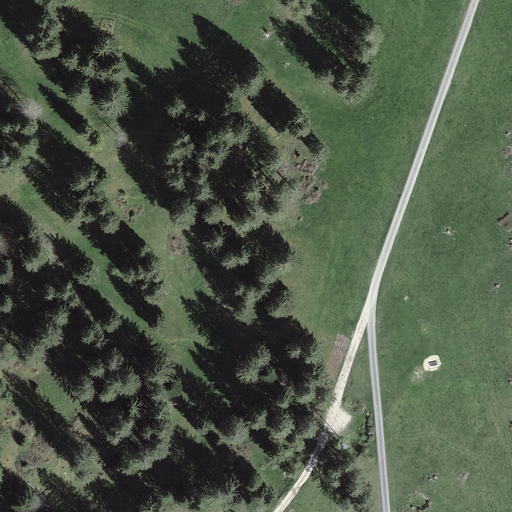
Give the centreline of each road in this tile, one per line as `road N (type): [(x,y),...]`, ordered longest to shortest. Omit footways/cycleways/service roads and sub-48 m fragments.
road 1 (unclassified): [(384,511),(369,309),(475,0)]
road 2 (track): [(280,511),(324,443),(369,309)]
